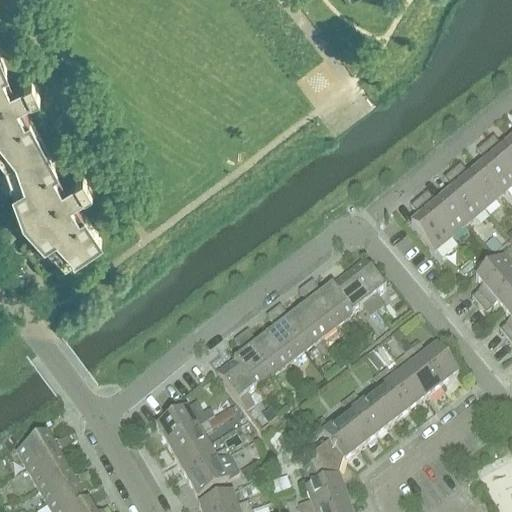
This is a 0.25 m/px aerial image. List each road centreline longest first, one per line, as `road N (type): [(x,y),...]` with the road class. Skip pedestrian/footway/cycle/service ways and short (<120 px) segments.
road 1 (residential): [(96,417),(352,226)]
road 2 (residential): [(498,396),(352,226)]
road 3 (residential): [(511,100),(352,226)]
road 4 (residential): [(390,511),(385,480),(393,471),(498,396)]
road 5 (residential): [(96,417),(0,288)]
